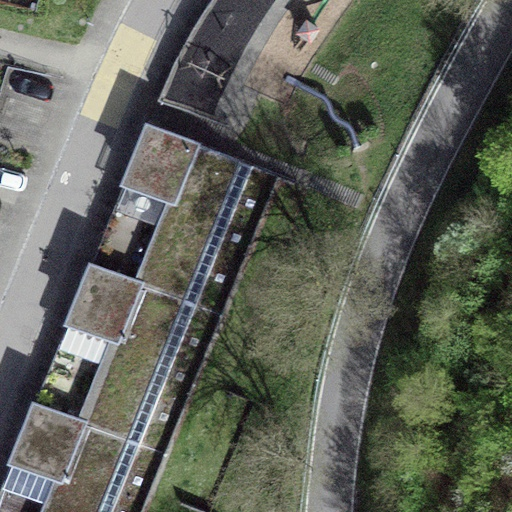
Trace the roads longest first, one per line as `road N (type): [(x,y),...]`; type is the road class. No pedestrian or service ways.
road 1 (tertiary): [(511,11),(396,224),(351,333),(326,511)]
road 2 (residential): [(159,0),(0,379)]
